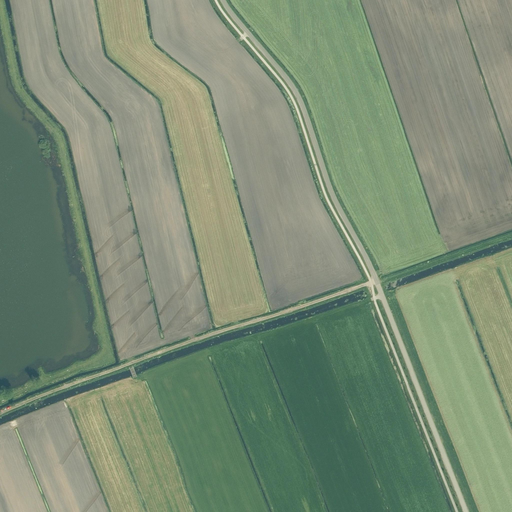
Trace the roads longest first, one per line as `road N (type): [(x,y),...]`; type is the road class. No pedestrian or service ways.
road 1 (tertiary): [(466,511),(296,92),(222,0)]
road 2 (track): [(0,412),(370,282)]
